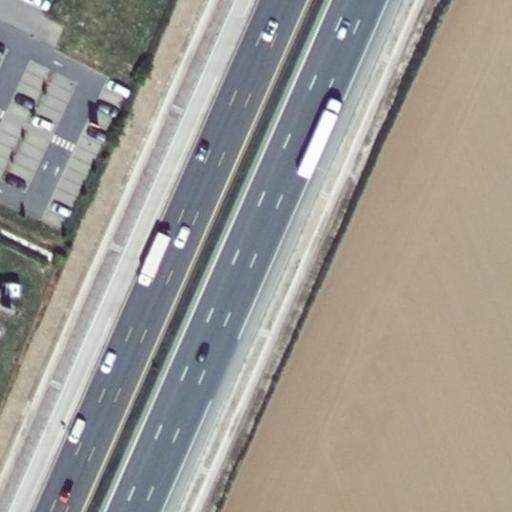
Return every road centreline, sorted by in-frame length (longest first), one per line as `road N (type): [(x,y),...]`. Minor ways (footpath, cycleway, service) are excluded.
road 1 (motorway): [(131,511),(356,0)]
road 2 (motorway): [(278,0),(53,511)]
